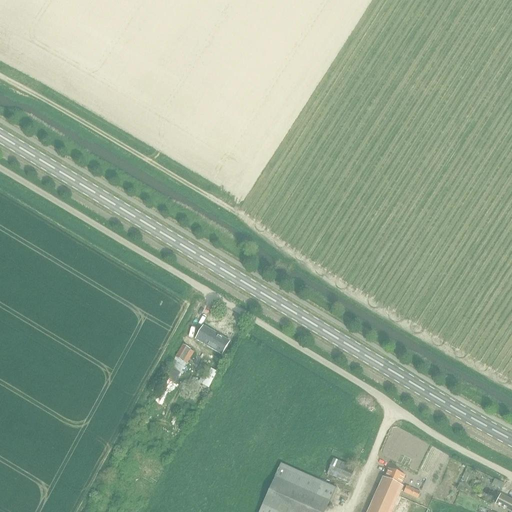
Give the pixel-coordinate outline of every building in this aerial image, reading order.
[(204,325),(196,338),(223,353),(230,340),(204,325)] [(182,362),(189,351),(182,347),(175,358),(182,362)] [(170,368),(165,377),(175,383),(180,374),(170,368)] [(348,483),(354,468),(333,458),(326,473),(348,483)] [(322,511),(335,482),(279,460),(257,511),(322,511)] [(383,477),(367,511),(391,511),(401,491),(417,499),(420,493),(405,486),(405,487),(400,485),(405,475),(389,468),(384,478),(383,477)] [(511,511),(511,500),(500,495),(496,505),(510,511),(511,511)]
